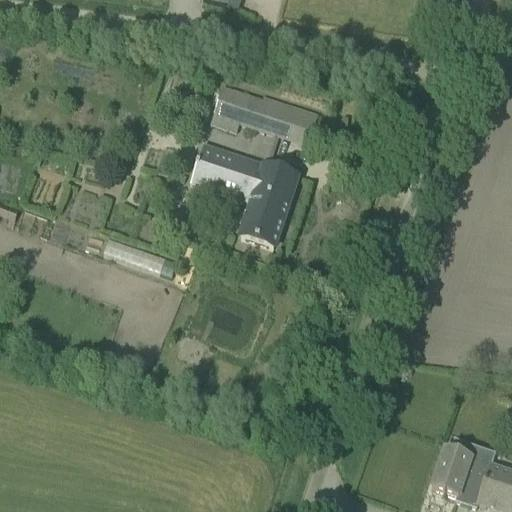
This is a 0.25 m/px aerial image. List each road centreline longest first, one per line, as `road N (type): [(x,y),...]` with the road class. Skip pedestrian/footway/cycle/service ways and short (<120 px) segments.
road 1 (unclassified): [(314,511),(490,0)]
road 2 (track): [(465,72),(0,4)]
